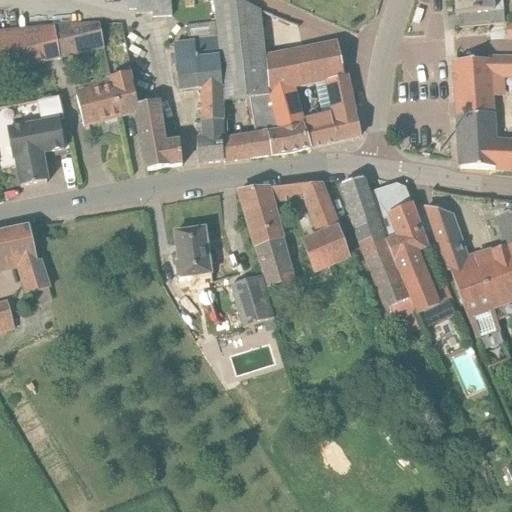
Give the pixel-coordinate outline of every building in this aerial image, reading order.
[(170,0),(126,0),(126,11),(135,11),(136,15),(151,14),(151,18),(171,17),(170,0)] [(214,23),(221,104),(249,100),(257,158),(275,156),(290,154),(313,149),(307,132),(305,127),(277,134),(268,97),(264,58),(260,12),(233,0),(213,0),(215,23),(214,23)] [(478,13),(479,27),(504,24),(501,0),(454,0),(456,15),(478,13)] [(198,165),(226,163),(222,122),(221,104),(214,23),(187,26),(188,42),(173,44),(179,93),(200,91),(201,140),(197,140),(198,165)] [(111,77),(99,25),(54,27),(0,31),(0,74),(98,51),(105,80),(73,88),(83,126),(119,118),(109,78),(111,77)] [(511,58),(492,60),(490,29),(454,33),(456,51),(456,62),(454,62),(457,104),(460,169),(461,169),(486,170),(507,171),(507,172),(510,172),(510,171),(511,171),(511,58)] [(343,78),(337,44),(264,58),(268,97),(296,92),(296,90),(324,84),(347,78),(343,78)] [(181,167),(178,141),(166,142),(159,102),(137,106),(130,73),(111,77),(109,78),(119,118),(135,114),(147,169),(147,172),(181,167)] [(359,138),(347,78),(324,84),(328,99),(318,101),(321,117),(304,121),(296,92),(268,97),(277,134),(305,127),(307,132),(313,149),(359,138)] [(60,99),(39,103),(42,121),(64,116),(60,99)] [(46,183),(42,156),(65,152),(58,119),(7,129),(12,162),(16,162),(20,188),(46,183)] [(231,162),(228,137),(226,121),(222,122),(226,163),(231,162)] [(383,310),(390,308),(410,299),(367,195),(362,180),(341,186),(354,231),(383,310)] [(320,185),(308,186),(305,197),(320,238),(303,245),(313,271),(330,265),(349,257),(320,185)] [(440,306),(436,295),(419,254),(425,252),(417,232),(413,213),(404,190),(396,186),(367,195),(410,299),(417,316),(440,306)] [(269,201),(285,200),(284,188),(240,193),(269,288),(291,282),(269,201)] [(511,214),(497,219),(505,248),(473,258),(474,260),(465,264),(448,214),(430,218),(428,211),(429,211),(428,208),(426,209),(448,273),(450,271),(476,340),(500,331),(497,323),(511,317),(511,214)] [(202,230),(201,228),(188,229),(188,232),(174,234),(177,263),(175,263),(177,280),(178,280),(180,289),(212,285),(209,262),(211,262),(210,250),(207,250),(204,230),(202,230)] [(0,270),(18,266),(28,296),(32,308),(52,301),(49,290),(39,263),(37,263),(29,229),(5,233),(0,234),(0,270)] [(273,320),(260,278),(230,287),(242,329),(273,320)] [(273,320),(263,323),(266,333),(276,330),(273,320)] [(486,390),(466,399),(469,404),(488,396),(486,390)]
